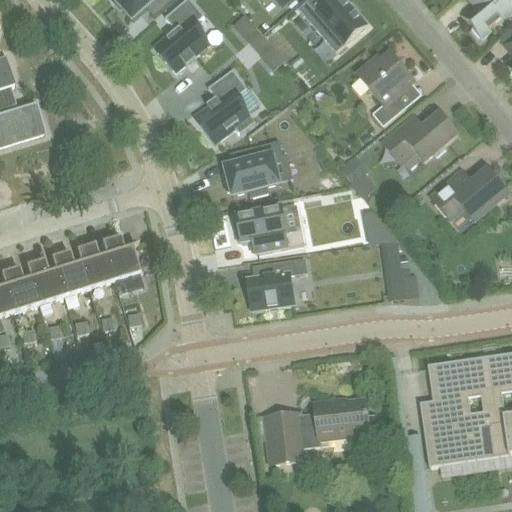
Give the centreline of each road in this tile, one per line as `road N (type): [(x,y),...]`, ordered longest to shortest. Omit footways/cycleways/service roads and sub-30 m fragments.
road 1 (unclassified): [(199,360),(511,317)]
road 2 (unclassified): [(166,191),(141,128),(76,35),(41,0)]
road 3 (residential): [(511,135),(394,0)]
road 4 (residential): [(0,242),(166,191)]
road 5 (unclassified): [(199,360),(166,191)]
road 6 (unclassified): [(222,511),(199,360)]
